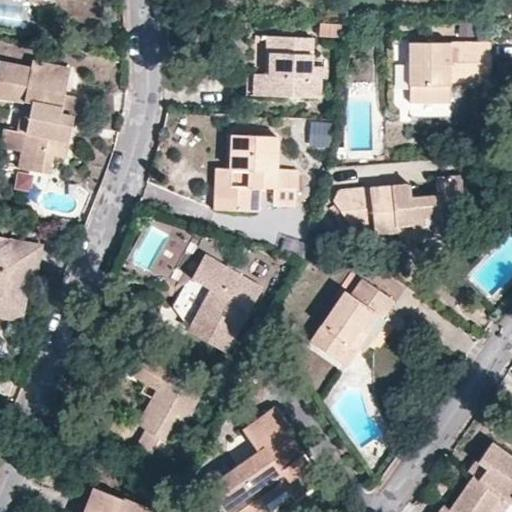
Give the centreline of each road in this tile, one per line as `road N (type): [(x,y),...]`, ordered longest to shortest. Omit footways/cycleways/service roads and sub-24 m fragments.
road 1 (residential): [(0,501),(144,122),(138,0)]
road 2 (residential): [(378,511),(511,333)]
